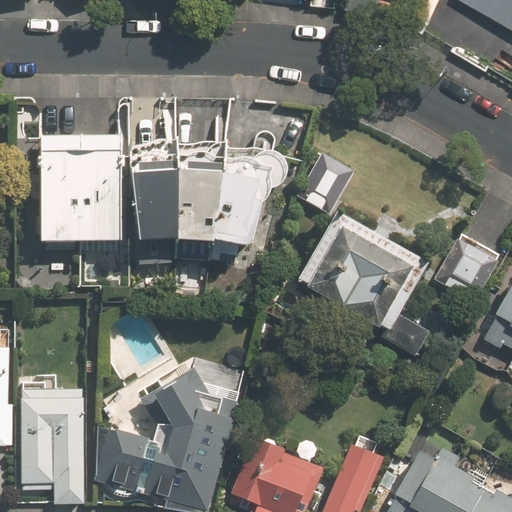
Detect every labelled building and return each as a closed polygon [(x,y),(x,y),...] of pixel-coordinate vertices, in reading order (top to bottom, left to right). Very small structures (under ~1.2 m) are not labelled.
[(346,0),(344,10),(370,17),(374,0),(346,0)] [(511,0),(450,0),(511,34),(511,0)] [(40,137),(41,242),(116,241),(115,137),(40,137)] [(135,158),(128,157),(140,241),(169,239),(206,242),(206,239),(244,246),(267,186),(270,187),(273,186),(276,185),(278,184),(281,182),(283,180),(285,177),(286,175),(287,172),(287,169),(287,166),(286,163),(285,160),(283,157),(281,155),(279,154),(276,152),(273,151),(270,151),(268,151),(268,147),(262,147),(254,147),(245,147),(237,148),(232,148),(232,141),(215,140),(206,142),(198,144),(191,145),(184,145),(173,143),(174,140),(167,139),(160,142),(156,143),(149,145),(144,147),(136,147),(135,158)] [(338,205),(295,282),(337,305),(326,325),(362,344),(374,323),(384,329),(380,334),(413,352),(427,328),(396,310),(427,255),(338,205)] [(433,280),(474,302),(496,261),(456,239),(433,280)] [(511,511),(511,278),(480,337),(499,346),(502,340),(511,345),(511,497),(418,448),(383,511),(511,511)] [(0,442),(9,443),(10,405),(6,404),(7,350),(0,349),(0,442)] [(152,435),(100,423),(98,477),(150,490),(150,501),(210,511),(236,398),(190,388),(181,372),(143,395),(158,421),(152,435)] [(82,498),(80,387),(22,388),(23,485),(52,485),(52,498),(82,498)] [(259,499),(254,511),(304,511),(323,463),(251,435),(231,489),(259,499)] [(349,443),(321,509),(327,511),(350,511),(354,505),(357,506),(368,478),(364,476),(374,453),(349,443)]
